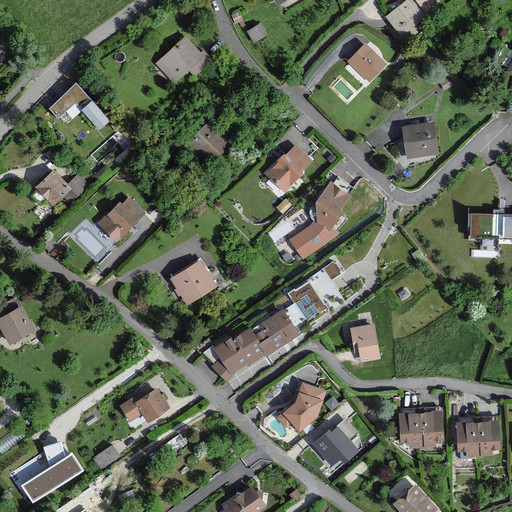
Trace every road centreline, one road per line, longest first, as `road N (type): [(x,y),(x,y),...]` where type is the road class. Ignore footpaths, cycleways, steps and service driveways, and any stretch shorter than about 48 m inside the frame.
road 1 (residential): [(214,0),(254,71),(300,101),(398,195),(423,194),(504,117)]
road 2 (residential): [(511,393),(441,382),(356,384),(310,345),(227,407)]
road 3 (residential): [(0,231),(125,313),(227,407)]
road 4 (residential): [(0,132),(67,60),(147,0)]
road 5 (residential): [(227,407),(324,488)]
